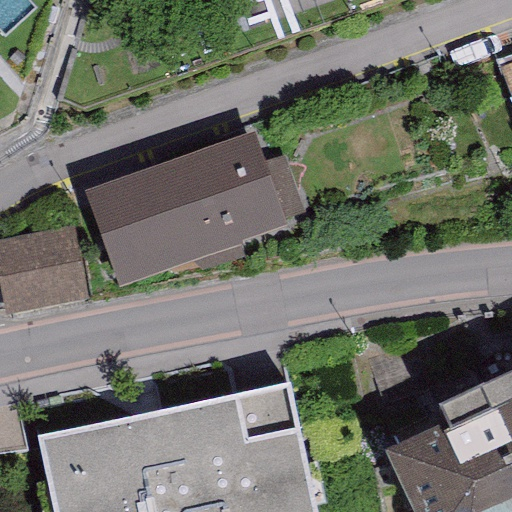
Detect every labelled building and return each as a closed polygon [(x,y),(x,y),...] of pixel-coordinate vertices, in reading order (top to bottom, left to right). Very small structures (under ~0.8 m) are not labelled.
[(264,148),(101,200),(119,269),(237,235),(240,243),(288,230),(264,148)] [(375,194),(343,205),(351,231),(382,224),(375,194)] [(76,238),(4,243),(13,310),(87,295),(76,238)] [(511,511),(511,390),(487,400),(492,424),(401,465),(419,511),(511,511)] [(312,511),(291,398),(37,452),(48,511),(312,511)]
